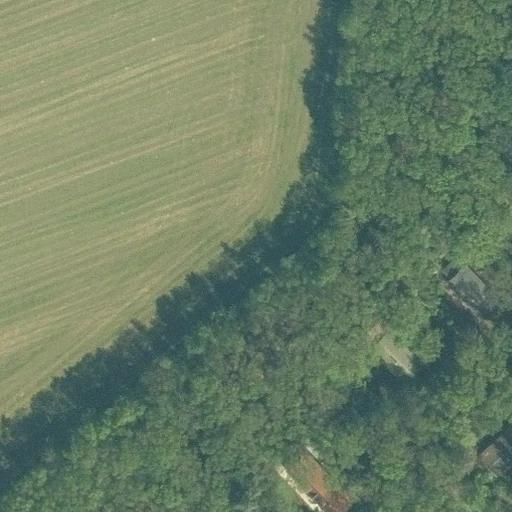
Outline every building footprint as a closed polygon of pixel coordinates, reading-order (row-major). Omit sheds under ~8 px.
[(495,181),(506,194),(509,191),(511,193),(511,167),(495,181)] [(441,266),(449,274),(449,275),(447,277),(479,312),(500,293),(467,258),(465,261),(464,260),(456,252),(441,266)] [(353,313),(344,322),(353,330),(361,322),(353,313)] [(388,325),(379,316),(361,335),(404,377),(423,357),(389,325),(388,325)] [(511,456),(511,417),(477,450),(497,471),(511,456)] [(288,465),(332,511),(351,495),(306,448),(288,465)]
